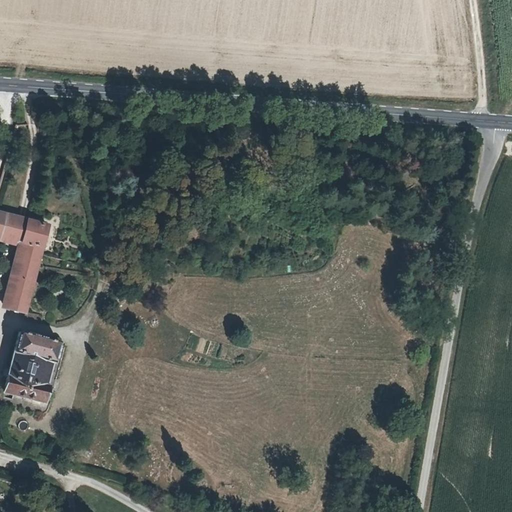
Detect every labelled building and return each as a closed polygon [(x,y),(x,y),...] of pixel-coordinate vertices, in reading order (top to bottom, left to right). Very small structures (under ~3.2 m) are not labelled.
[(313,186),(314,179),(293,175),(292,182),(313,186)] [(0,240),(5,243),(13,218),(4,215),(0,228),(0,240)] [(5,243),(20,247),(27,222),(13,218),(5,243)] [(4,300),(24,306),(33,309),(35,302),(25,299),(28,291),(37,294),(42,277),(33,274),(47,228),(27,222),(20,247),(4,300)] [(21,316),(24,306),(4,300),(2,310),(21,316)] [(0,411),(39,424),(61,353),(15,338),(0,386),(0,411)]
